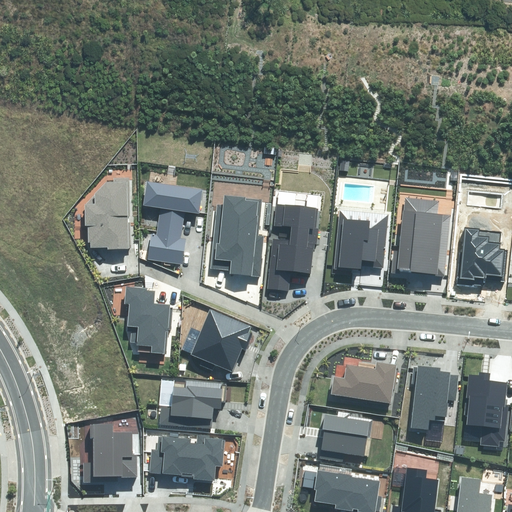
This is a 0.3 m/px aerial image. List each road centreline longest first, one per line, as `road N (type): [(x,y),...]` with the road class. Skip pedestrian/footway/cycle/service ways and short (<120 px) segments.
road 1 (residential): [(511,331),(359,316),(304,336),(288,358),(261,511)]
road 2 (tertiary): [(31,511),(32,428),(0,343)]
